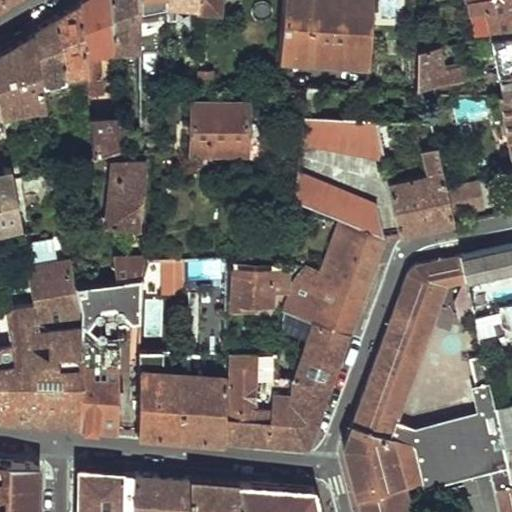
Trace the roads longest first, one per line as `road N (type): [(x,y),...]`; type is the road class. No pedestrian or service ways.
road 1 (residential): [(326,465),(404,250),(416,240),(511,221)]
road 2 (residential): [(60,440),(326,465)]
